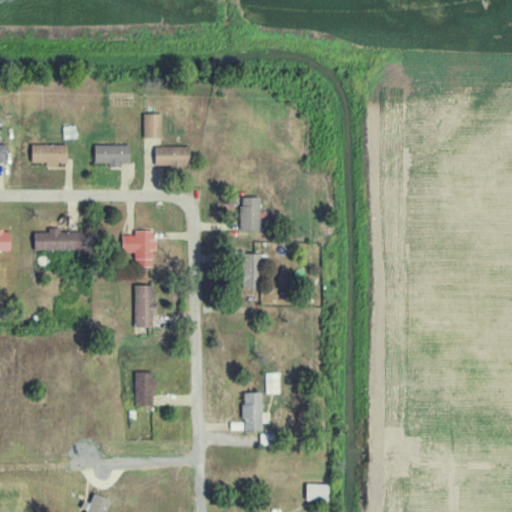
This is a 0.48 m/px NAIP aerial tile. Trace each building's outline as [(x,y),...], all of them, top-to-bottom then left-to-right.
[(143,138),(161,137),(160,113),(142,113),(143,138)] [(31,162),(46,162),(46,166),(58,167),(58,162),(67,162),(67,144),(31,143),(31,162)] [(94,162),(108,163),(108,166),(120,166),(121,162),(129,163),(129,145),(94,144),(94,162)] [(186,145),(154,146),(154,166),(186,165),(186,145)] [(239,197),(239,230),(259,230),(260,197),(239,197)] [(33,232),(33,251),(79,249),(78,232),(60,232),(60,227),(48,227),(48,232),(33,232)] [(0,250),(10,250),(10,231),(0,230),(0,250)] [(122,252),(134,252),(134,267),(152,267),(152,249),(154,249),(154,230),(133,230),(133,234),(121,235),(122,252)] [(240,287),(261,287),(262,253),(241,252),(240,287)] [(133,285),(133,327),(153,327),(154,285),(133,285)] [(153,406),(153,372),(134,372),(133,406),(153,406)] [(265,393),(278,393),(278,372),(265,373),(265,393)] [(242,392),(242,430),(261,430),(261,392),(242,392)] [(328,484),(306,483),(305,500),(327,501),(328,484)] [(104,511),(109,498),(90,493),(84,511),(104,511)]
